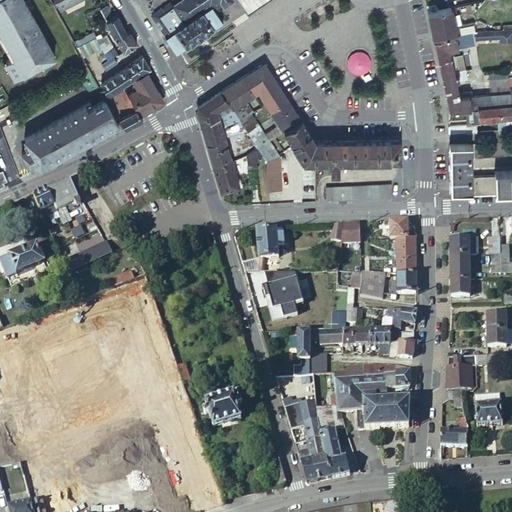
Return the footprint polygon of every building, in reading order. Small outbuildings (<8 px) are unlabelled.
[(55,56),(23,0),(0,0),(0,23),(6,34),(3,35),(15,57),(6,62),(15,78),(55,56)] [(182,0),(173,6),(169,1),(151,13),(166,34),(164,35),(175,51),(185,45),(186,46),(214,27),(213,26),(223,20),(216,10),(231,0),(238,0),(246,12),(263,0),(182,0)] [(450,7),(427,12),(433,40),(455,35),(450,7)] [(116,40),(127,33),(117,16),(112,19),(106,8),(102,10),(99,12),(116,40)] [(511,39),(510,28),(505,29),(498,30),(498,37),(498,40),(511,39)] [(498,30),(472,32),(473,33),(474,40),(498,37),(498,30)] [(114,57),(117,55),(104,32),(101,34),(103,36),(96,40),(107,60),(114,57)] [(123,51),(135,44),(129,32),(127,33),(116,40),(123,51)] [(455,35),(433,40),(447,109),(464,108),(466,108),(493,105),(498,105),(511,103),(511,86),(507,87),(508,91),(471,95),(457,96),(454,81),(457,79),(456,74),(453,75),(448,55),(447,48),(473,43),(472,39),(473,33),(472,32),(471,32),(455,35)] [(132,78),(146,69),(149,68),(142,55),(125,67),(132,78)] [(117,63),(114,57),(107,60),(101,64),(104,70),(117,63)] [(244,75),(243,76),(254,94),(258,92),(272,114),(290,104),(285,97),(273,77),(266,66),(258,66),(249,72),(244,75)] [(116,73),(122,85),(132,78),(125,67),(116,73)] [(122,85),(139,114),(149,109),(158,103),(161,96),(146,69),(132,78),(122,85)] [(108,79),(115,90),(122,85),(116,73),(108,79)] [(221,90),(220,91),(228,103),(232,109),(239,121),(251,114),(253,112),(246,100),(254,94),(243,76),(232,83),(221,90)] [(101,83),(108,95),(115,90),(108,79),(101,83)] [(115,90),(108,95),(120,116),(119,117),(124,128),(134,122),(141,118),(139,114),(122,85),(115,90)] [(197,111),(199,121),(217,110),(219,117),(224,114),(231,125),(228,127),(231,131),(242,125),(239,121),(232,109),(228,103),(220,91),(209,98),(206,100),(198,105),(197,111)] [(90,101),(26,137),(31,147),(23,152),(32,169),(40,164),(49,159),(50,162),(60,156),(67,152),(75,148),(74,147),(86,140),(86,141),(98,135),(102,133),(108,130),(117,124),(119,123),(110,108),(105,99),(93,106),(90,101)] [(511,103),(498,105),(499,118),(504,118),(504,116),(511,114),(511,103)] [(283,131),(300,120),(290,104),(272,114),(283,131)] [(486,119),(499,118),(498,105),(493,105),(466,108),(467,119),(486,117),(486,119)] [(466,108),(464,108),(465,121),(486,119),(486,117),(467,119),(466,108)] [(230,162),(232,161),(223,130),(219,117),(217,110),(199,121),(201,126),(205,139),(211,160),(214,167),(230,162)] [(224,114),(219,117),(223,130),(228,127),(231,125),(224,114)] [(251,114),(239,121),(242,125),(247,133),(259,126),(251,114)] [(304,126),(300,120),(283,131),(291,144),(309,133),(304,126)] [(447,124),(448,132),(466,131),(466,123),(447,124)] [(231,131),(246,154),(253,150),(257,148),(247,133),(242,125),(231,131)] [(247,133),(257,148),(264,143),(268,141),(259,126),(247,133)] [(398,165),(398,140),(373,141),(359,141),(345,141),(325,141),(323,141),(313,141),(309,133),(291,144),(302,161),(329,161),(329,172),(337,172),(336,161),(382,161),(383,165),(398,165)] [(511,152),(511,139),(475,141),(476,155),(511,152)] [(75,148),(76,150),(87,143),(86,141),(86,140),(74,147),(75,148)] [(264,143),(257,148),(261,155),(265,161),(276,154),(268,141),(264,143)] [(469,141),(448,142),(450,189),(470,189),(471,192),(511,191),(511,170),(494,170),(494,174),(470,174),(469,141)] [(246,154),(242,157),(247,168),(255,164),(253,159),(260,155),(261,155),(257,148),(253,150),(246,154)] [(265,161),(267,191),(278,191),(276,154),(265,161)] [(219,183),(221,191),(240,187),(232,161),(230,162),(214,167),(219,183)] [(79,202),(69,179),(58,184),(39,192),(38,193),(33,195),(49,235),(54,233),(49,221),(46,214),(57,209),(74,201),(76,206),(81,204),(79,202)] [(366,198),(390,197),(390,184),(324,186),(325,200),(366,198)] [(57,209),(46,214),(49,221),(60,216),(57,209)] [(393,222),(389,222),(389,238),(395,238),(406,238),(406,222),(393,222)] [(333,225),(331,240),(341,241),(343,224),(339,224),(333,225)] [(341,243),(360,242),(359,224),(351,224),(343,224),(341,241),(341,243)] [(256,232),(258,258),(279,257),(278,245),(283,244),(282,229),(256,232)] [(459,239),(475,238),(474,230),(458,230),(459,239)] [(214,236),(205,239),(209,252),(218,250),(217,246),(214,236)] [(395,256),(414,256),(414,250),(414,238),(406,238),(395,238),(395,256)] [(459,239),(449,239),(450,258),(469,257),(475,256),(475,238),(459,239)] [(501,239),(490,239),(491,256),(492,255),(502,255),(502,245),(501,241),(501,239)] [(66,275),(109,256),(103,243),(60,262),(66,275)] [(503,263),(510,263),(509,245),(502,245),(502,255),(503,263)] [(0,260),(0,268),(5,280),(41,264),(34,246),(0,260)] [(510,274),(510,263),(503,263),(502,255),(492,255),(493,274),(510,274)] [(396,274),(414,273),(414,270),(414,256),(395,256),(396,274)] [(469,279),(469,257),(450,258),(449,279),(469,279)] [(262,272),(258,258),(242,264),(244,271),(244,272),(262,272)] [(244,272),(248,284),(259,279),(260,284),(258,284),(261,294),(259,295),(262,305),(271,302),(272,305),(276,305),(278,304),(278,303),(278,300),(284,298),(278,279),(274,280),(274,272),(262,272),(244,272)] [(415,293),(414,273),(396,274),(396,294),(415,293)] [(107,281),(109,289),(116,287),(131,281),(128,274),(107,281)] [(360,289),(361,274),(352,274),(352,283),(352,289),(360,289)] [(368,274),(361,274),(360,289),(359,297),(381,300),(384,277),(388,277),(388,274),(369,274),(368,274)] [(469,279),(449,279),(449,297),(469,296),(469,279)] [(511,294),(502,295),(502,303),(509,303),(511,303),(511,294)] [(360,324),(361,310),(351,309),(350,323),(360,324)] [(400,322),(414,324),(415,317),(415,312),(386,309),(385,318),(390,319),(389,328),(400,329),(400,322)] [(487,313),(487,329),(505,329),(505,313),(487,313)] [(379,328),(381,330),(389,330),(389,328),(390,319),(385,318),(382,317),(380,319),(379,328)] [(412,358),(414,333),(400,331),(400,329),(389,328),(389,330),(391,330),(391,353),(390,356),(412,358)] [(250,358),(241,329),(236,331),(244,359),(250,358)] [(313,329),(311,330),(310,336),(321,336),(321,344),(344,344),(344,331),(333,331),(333,329),(323,329),(313,329)] [(505,329),(487,329),(487,347),(506,346),(505,329)] [(294,365),(294,376),(299,376),(310,376),(310,355),(310,348),(310,336),(311,330),(297,330),(298,360),(302,360),(302,365),(294,365)] [(361,330),(353,331),(353,345),(362,345),(361,330)] [(362,345),(372,345),(372,330),(371,330),(361,330),(362,345)] [(372,330),(372,345),(381,345),(382,353),(391,353),(391,330),(389,330),(381,330),(372,330)] [(344,344),(344,346),(353,345),(353,331),(350,331),(344,331),(344,344)] [(315,375),(326,375),(326,355),(325,355),(310,355),(310,376),(314,375),(315,375)] [(473,357),(472,357),(473,367),(497,365),(497,359),(499,358),(499,356),(478,357),(473,357)] [(472,357),(447,358),(445,390),(450,390),(454,390),(458,389),(474,388),(473,367),(472,357)] [(395,375),(395,373),(395,367),(393,367),(382,366),(376,367),(364,367),(363,367),(364,377),(395,375)] [(346,372),(346,379),(354,378),(354,367),(352,367),(345,368),(346,372)] [(354,378),(364,377),(363,367),(356,367),(354,367),(354,378)] [(358,430),(408,427),(409,420),(409,407),(409,400),(386,401),(386,388),(406,387),(406,390),(409,390),(409,389),(409,381),(410,375),(410,372),(395,373),(395,375),(364,377),(354,378),(346,379),(334,379),(335,396),(336,409),(337,412),(357,411),(358,430)] [(300,386),(316,385),(314,375),(310,376),(299,376),(300,386)] [(454,390),(450,390),(450,400),(450,407),(456,407),(456,410),(460,409),(460,407),(458,389),(454,390)] [(209,414),(213,429),(241,419),(236,405),(242,404),(238,394),(233,395),(232,393),(205,402),(207,410),(203,411),(205,416),(209,414)] [(305,427),(308,441),(322,438),(321,435),(319,411),(318,402),(301,404),(303,416),(297,417),(292,398),(282,401),(291,430),(305,427)] [(475,406),(477,427),(503,425),(501,404),(475,406)] [(337,420),(337,412),(336,409),(331,409),(319,411),(321,435),(335,431),(345,428),(342,420),(337,420)] [(439,431),(439,445),(465,447),(466,426),(463,417),(454,419),(455,431),(443,431),(439,431)] [(344,476),(350,475),(346,453),(341,454),(335,431),(321,435),(322,438),(324,448),(331,478),(344,476)] [(35,472),(24,476),(30,500),(33,511),(45,511),(37,477),(57,470),(58,473),(72,468),(76,481),(89,478),(88,475),(143,457),(144,460),(157,455),(150,432),(136,436),(137,439),(82,457),(81,453),(69,458),(68,457),(33,469),(35,472)] [(309,449),(297,451),(307,482),(317,481),(310,451),(324,448),(322,438),(308,441),(309,449)] [(310,451),(317,481),(328,479),(331,478),(324,448),(310,451)] [(286,481),(282,469),(272,472),(277,490),(282,488),(286,481)] [(8,511),(33,511),(30,500),(7,506),(8,511)]
